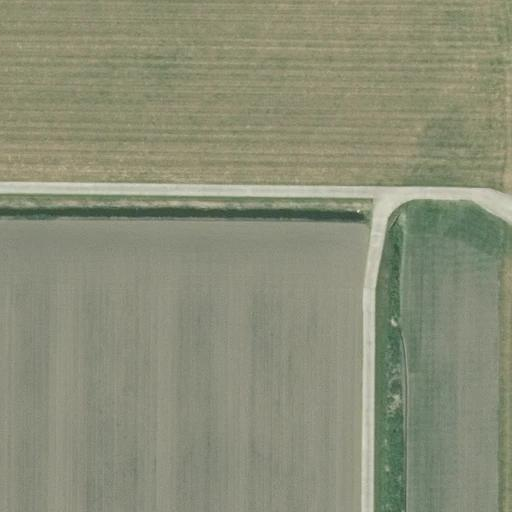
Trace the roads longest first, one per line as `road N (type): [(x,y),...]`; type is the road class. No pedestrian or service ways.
road 1 (track): [(511,211),(484,193),(0,189)]
road 2 (track): [(381,194),(371,288),(370,511)]
